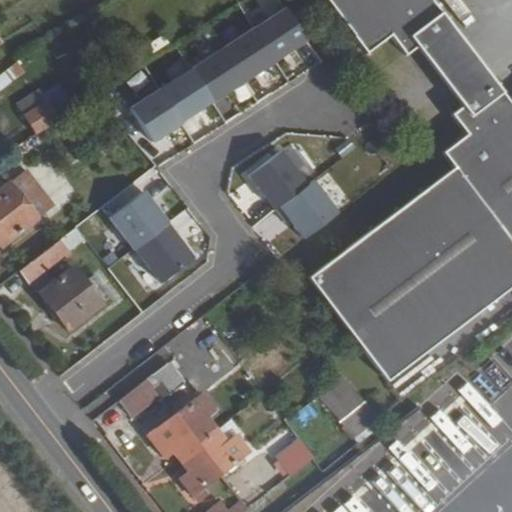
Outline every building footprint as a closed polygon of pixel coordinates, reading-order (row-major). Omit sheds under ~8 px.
[(453,169),(308,277),(384,378),(511,282),(511,249),(509,246),(511,244),(511,104),(432,0),(325,0),(371,60),(394,43),(409,63),(425,51),(465,104),(449,116),(465,136),(442,153),(453,169)] [(275,61),(306,41),(285,8),(254,28),(275,61)] [(244,81),(275,61),(254,28),(223,48),(244,81)] [(213,101),(244,81),(223,48),(191,69),(213,101)] [(0,76),(0,90),(24,71),(18,63),(0,76)] [(181,122),(213,101),(191,69),(160,89),(181,122)] [(47,100),(60,119),(76,108),(59,86),(44,97),(39,90),(17,105),(24,116),(47,100)] [(153,142),(182,123),(181,122),(160,89),(131,108),(153,142)] [(24,116),(37,134),(60,119),(47,100),(24,116)] [(14,148),(24,164),(42,153),(32,137),(14,148)] [(276,209),(307,185),(281,151),(249,175),(276,209)] [(12,183),(39,219),(55,206),(28,171),(12,183)] [(290,220),(305,239),(339,212),(314,180),(276,209),(286,223),(290,220)] [(0,238),(5,244),(39,219),(12,183),(11,182),(2,188),(0,186),(0,238)] [(168,224),(169,223),(144,192),(110,218),(135,249),(136,249),(168,224)] [(168,224),(136,249),(162,283),(194,258),(168,224)] [(46,251),(57,265),(73,253),(71,251),(86,239),(77,227),(46,251)] [(46,251),(23,269),(34,283),(57,265),(46,251)] [(77,267),(42,294),(70,330),(108,300),(104,294),(100,297),(88,281),(77,267)] [(104,294),(108,300),(113,296),(96,274),(88,281),(100,297),(104,294)] [(170,363),(122,399),(135,415),(161,394),(167,403),(188,387),(170,363)] [(381,423),(347,383),(325,402),(358,440),(381,423)] [(172,448),(180,458),(187,468),(189,471),(183,476),(182,477),(200,500),(210,492),(205,485),(221,473),(244,455),(247,453),(235,436),(226,442),(217,429),(207,416),(215,411),(203,394),(176,414),(168,420),(150,434),(162,450),(163,450),(169,444),(172,448)] [(296,431),(321,417),(313,403),(288,417),(296,431)] [(145,428),(150,434),(168,420),(163,414),(145,428)] [(231,418),(217,429),(226,442),(235,436),(241,431),(231,418)] [(277,457),(291,476),(314,458),(300,439),(277,457)] [(169,444),(163,450),(165,453),(172,448),(169,444)] [(244,455),(221,473),(225,479),(248,461),(244,455)] [(180,473),(183,476),(189,471),(187,468),(180,473)] [(242,501),(231,510),(232,511),(245,511),(248,510),(242,501)] [(211,511),(232,511),(231,510),(225,502),(211,511)]
